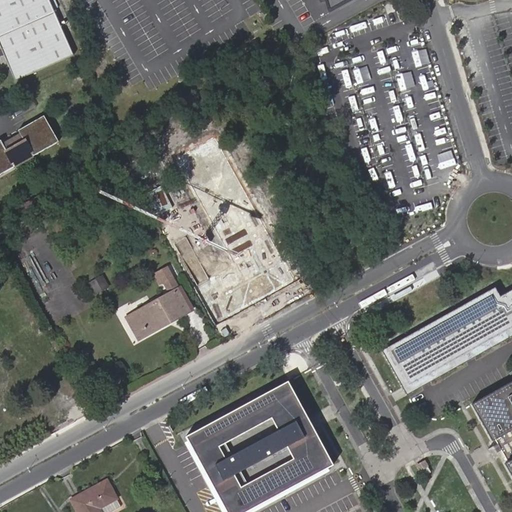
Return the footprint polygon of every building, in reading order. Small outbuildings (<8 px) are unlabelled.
[(0,0),(0,46),(16,81),(75,55),(50,0),(0,0)] [(0,175),(59,143),(44,116),(18,131),(20,135),(3,145),(1,141),(0,140),(0,175)] [(186,238),(174,244),(197,285),(194,287),(216,326),(297,281),(216,136),(176,159),(235,264),(209,279),(186,238)] [(41,200),(21,211),(25,217),(44,206),(41,200)] [(166,297),(136,313),(147,334),(190,311),(167,268),(153,275),(166,297)] [(95,291),(110,286),(105,273),(90,279),(95,291)] [(495,288),(382,351),(406,396),(511,336),(511,289),(500,297),(495,288)] [(147,334),(136,313),(129,318),(140,338),(147,334)] [(292,383),(190,439),(231,511),(251,511),(338,467),(336,464),(317,429),(308,434),(304,427),(301,421),(310,417),(307,410),(292,383)] [(511,383),(471,406),(491,442),(495,441),(497,445),(488,450),(492,456),(501,451),(507,463),(504,465),(511,478),(511,383)] [(425,461),(416,466),(419,471),(427,466),(425,461)] [(100,511),(98,508),(116,498),(106,481),(71,500),(77,511),(100,511)] [(110,511),(120,506),(116,498),(98,508),(100,511),(110,511)]
